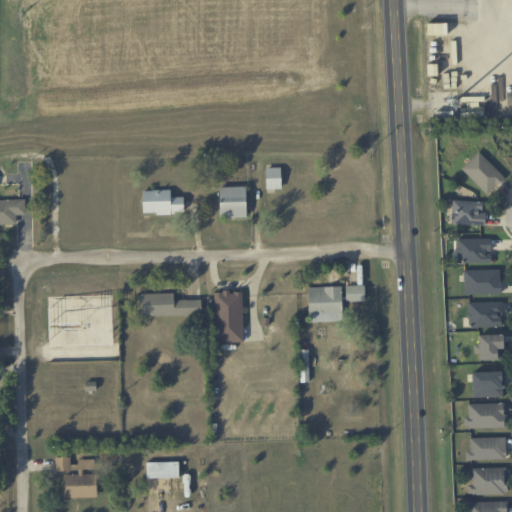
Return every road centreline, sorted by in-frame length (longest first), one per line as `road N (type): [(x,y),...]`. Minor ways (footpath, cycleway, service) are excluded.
road 1 (secondary): [(413,511),(390,0)]
road 2 (residential): [(22,264),(398,253)]
road 3 (residential): [(24,511),(22,264)]
